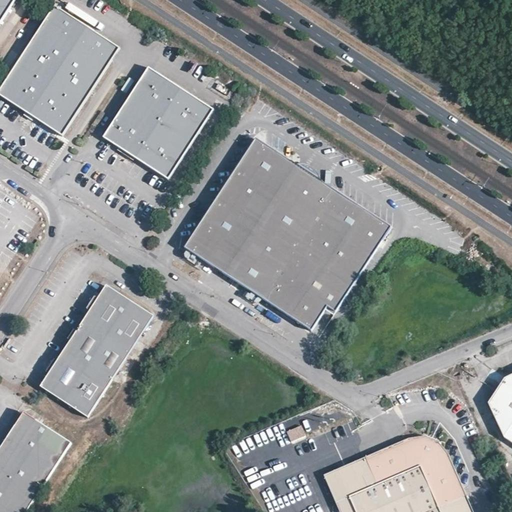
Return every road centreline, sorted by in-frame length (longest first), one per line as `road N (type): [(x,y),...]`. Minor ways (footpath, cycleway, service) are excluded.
road 1 (unclassified): [(511,332),(347,394),(72,214)]
road 2 (primary): [(179,0),(511,218)]
road 3 (primary): [(511,163),(263,0)]
road 4 (unclassified): [(72,214),(0,327)]
